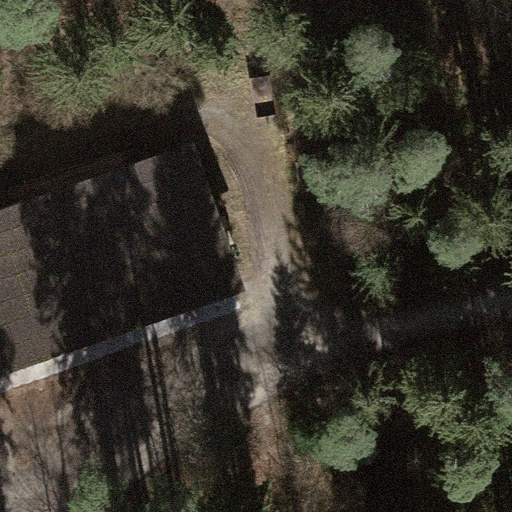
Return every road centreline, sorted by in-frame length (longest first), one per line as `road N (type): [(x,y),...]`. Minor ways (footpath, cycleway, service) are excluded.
road 1 (unclassified): [(511,305),(348,344),(184,408)]
road 2 (track): [(184,408),(61,511)]
